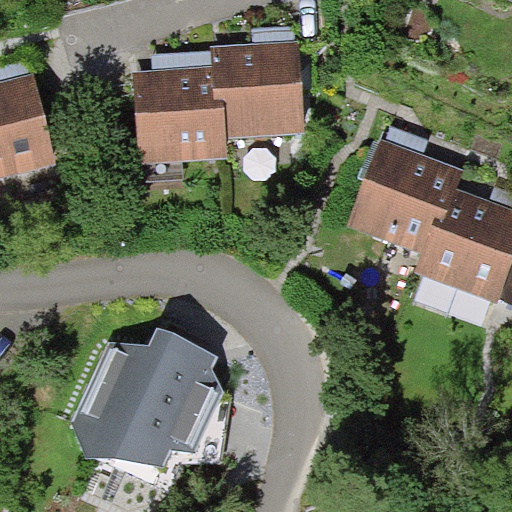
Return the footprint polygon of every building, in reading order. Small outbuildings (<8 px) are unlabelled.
[(511,0),(489,0),(511,10),(511,0)] [(203,71),(129,76),(134,173),(214,169),(213,148),(291,144),(285,46),(202,51),(203,71)] [(0,180),(45,170),(23,78),(0,83),(0,180)] [(457,177),(374,143),(338,230),(410,259),(403,277),(484,310),(511,242),(511,215),(451,191),(457,177)] [(152,349),(110,344),(74,421),(90,461),(171,493),(182,463),(223,464),(231,399),(227,395),(212,372),(218,362),(188,348),(159,335),(152,349)]
